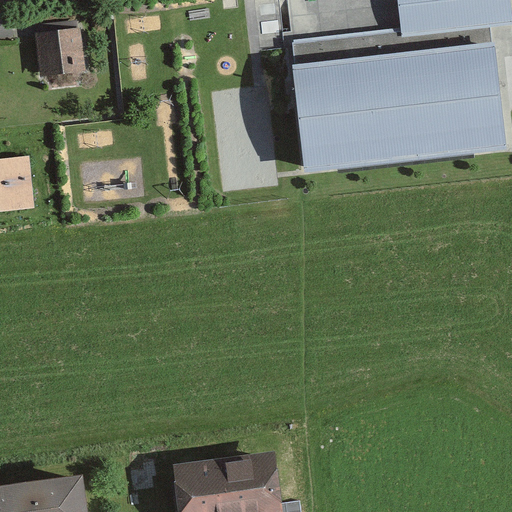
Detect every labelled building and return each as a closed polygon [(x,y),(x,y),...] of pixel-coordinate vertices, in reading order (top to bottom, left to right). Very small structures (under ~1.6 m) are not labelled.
[(511,0),(399,0),(404,42),(500,32),(511,30),(511,0)] [(83,31),(39,34),(42,81),(87,78),(83,31)] [(511,149),(500,32),(404,42),(294,53),(307,171),(511,149)] [(0,214),(34,212),(31,160),(0,161),(0,214)] [(287,511),(282,456),(180,467),(184,511),(287,511)] [(94,511),(90,480),(0,492),(0,511),(94,511)]
